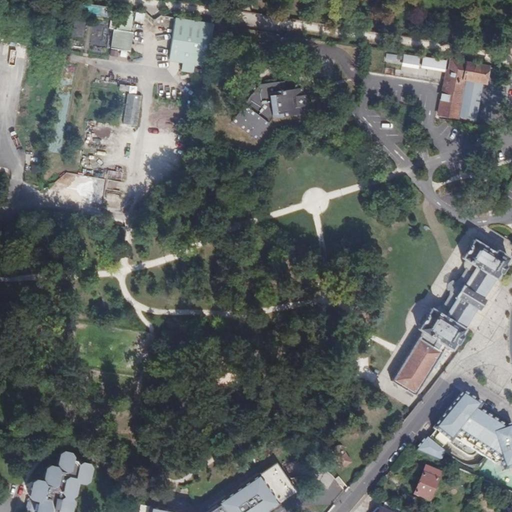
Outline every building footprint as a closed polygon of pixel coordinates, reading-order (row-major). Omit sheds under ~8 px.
[(113,13),(70,5),(69,15),(86,18),(86,20),(93,20),(93,19),(111,22),(113,13)] [(131,15),(117,13),(115,25),(108,24),(107,31),(111,32),(108,51),(127,54),(130,35),(128,35),(131,15)] [(143,17),(133,16),(132,23),(142,24),(143,17)] [(211,29),(173,22),(166,62),(179,64),(178,74),(187,75),(188,68),(204,71),(211,29)] [(497,44),(495,54),(511,57),(511,40),(509,40),(508,46),(497,44)] [(416,72),(417,65),(402,62),(401,70),(416,72)] [(444,69),(421,65),(420,73),(443,76),(444,69)] [(485,73),(448,67),(445,87),(442,87),(437,122),(456,125),(463,86),(481,89),(483,89),(485,73)] [(463,86),(457,122),(475,126),(481,89),(463,86)] [(257,90),(250,100),(252,102),(248,107),(246,105),(230,127),(255,145),(270,125),(302,120),(301,113),(303,112),(301,101),(299,101),(298,94),(277,97),(276,88),(257,90)] [(139,100),(124,97),(120,127),(134,129),(139,100)] [(157,191),(135,209),(141,216),(163,198),(157,191)] [(482,317),(491,303),(482,297),(493,279),(494,279),(508,258),(494,249),(492,252),(471,238),(458,256),(461,258),(459,263),(461,268),(453,279),(449,280),(445,286),(445,291),(437,303),(431,304),(429,306),(425,304),(423,308),(420,306),(415,311),(411,319),(414,321),(412,323),(415,326),(383,373),(409,391),(430,360),(434,363),(445,347),(449,350),(462,329),(461,328),(473,311),(482,317)] [(183,336),(72,321),(60,363),(179,383),(183,336)] [(431,430),(434,432),(447,443),(450,445),(454,440),(501,469),(502,473),(511,469),(511,430),(511,426),(504,428),(478,411),(481,407),(462,394),(431,430)] [(434,432),(428,440),(441,450),(447,443),(434,432)] [(425,438),(413,453),(439,464),(444,452),(441,450),(428,440),(425,438)] [(339,468),(348,462),(340,449),(338,450),(335,445),(331,445),(328,447),(328,451),(331,455),(330,456),(339,468)] [(71,456),(63,454),(59,457),(62,462),(60,468),(57,470),(50,468),(45,471),(48,475),(47,481),(42,484),(36,483),(32,486),(35,491),(34,496),(30,498),(32,502),(28,504),(27,511),(67,511),(69,507),(74,505),(71,500),(75,498),(72,494),(73,489),(78,486),(83,487),(89,484),(85,479),(87,473),(91,470),(89,467),(83,465),(78,468),(75,463),(72,462),(73,460),(71,456)] [(259,474),(257,475),(276,503),(276,504),(294,492),(275,465),(260,475),(259,474)] [(262,511),(276,503),(257,475),(216,503),(216,505),(205,511),(209,511),(219,505),(223,511),(262,511)] [(427,502),(435,482),(420,476),(411,496),(427,502)]
